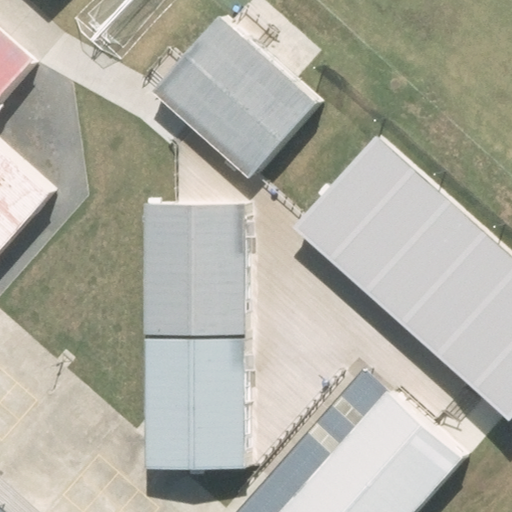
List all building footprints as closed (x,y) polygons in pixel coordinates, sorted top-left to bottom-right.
[(37,0),(0,0),(0,100),(67,24),(37,0)] [(250,168),(461,347),(511,287),(511,257),(316,91),(250,168)] [(0,259),(72,182),(0,115),(0,259)] [(342,280),(233,285),(239,433),(347,429),(342,280)] [(411,511),(428,493),(358,439),(296,511),(411,511)]
